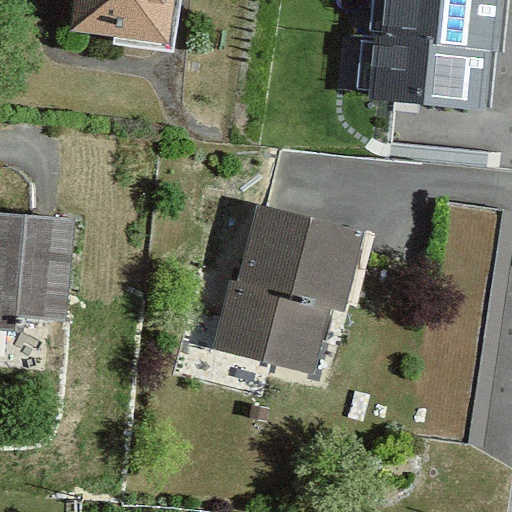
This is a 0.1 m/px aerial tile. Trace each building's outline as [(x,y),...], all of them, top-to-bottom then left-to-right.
[(72,0),(77,1),(73,32),(168,45),(173,0),(72,0)] [(485,0),(373,0),(371,34),(474,44),(482,44),(485,0)] [(474,44),(371,34),(363,34),(357,94),(468,104),(474,44)] [(511,235),(511,213),(442,204),(410,436),(483,446),(511,235)] [(361,232),(257,208),(241,282),(232,279),(215,350),(311,372),(327,306),(343,309),(361,232)] [(0,329),(19,330),(19,318),(64,320),(67,220),(0,217),(0,329)]
